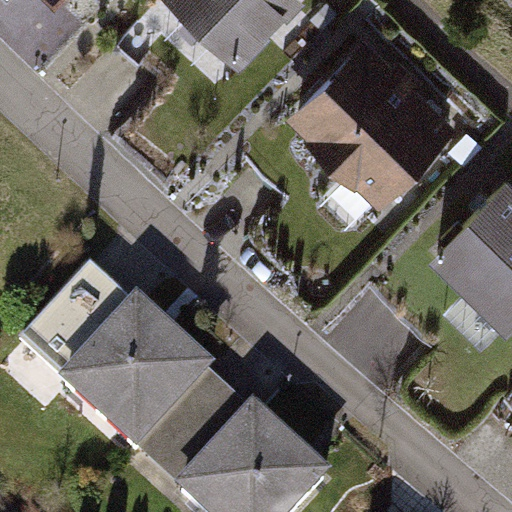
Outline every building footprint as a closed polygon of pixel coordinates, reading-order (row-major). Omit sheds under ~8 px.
[(310,0),(180,0),(243,68),(314,4),(310,0)] [(372,39),(290,115),(382,212),(463,136),(372,39)] [(511,176),(434,255),(511,332),(511,176)] [(221,380),(138,305),(62,387),(144,462),(221,380)] [(307,511),(335,481),(255,411),(179,498),(194,511),(307,511)]
